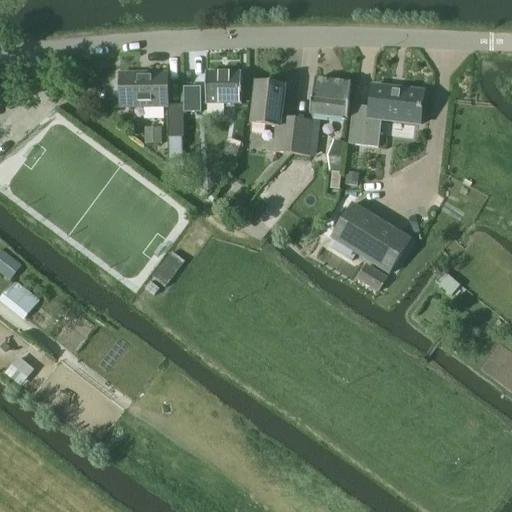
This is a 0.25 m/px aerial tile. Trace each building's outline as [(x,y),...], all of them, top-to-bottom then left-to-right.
[(241,75),(206,75),(206,107),(241,106),(241,75)] [(112,92),(112,93),(112,95),(112,96),(113,98),(114,99),(115,100),(117,101),(118,102),(120,102),(120,109),(167,109),(167,139),(183,139),(183,115),(183,107),(167,107),(167,76),(120,76),(120,84),(118,85),(117,85),(115,86),(114,87),(113,88),(112,90),(112,92)] [(315,82),(309,117),(346,122),(350,86),(315,82)] [(293,157),(297,122),(283,121),(287,88),(255,85),(251,126),(277,129),(274,154),(293,157)] [(183,89),(183,107),(183,115),(201,115),(200,89),(183,89)] [(423,94),(371,89),(369,111),(353,109),(348,147),(378,150),(381,124),(420,128),(423,94)] [(297,122),(293,157),(313,159),(317,125),(297,122)] [(233,128),(232,144),(242,145),(244,129),(233,128)] [(145,146),(162,146),(162,130),(145,130),(145,146)] [(327,173),(338,174),(341,144),(331,143),(326,158),(327,173)] [(332,174),(330,191),(338,191),(340,175),(332,174)] [(358,188),(359,176),(347,175),(346,186),(358,188)] [(411,242),(352,205),(330,241),(389,277),(411,242)] [(0,254),(0,273),(11,282),(20,270),(0,254)] [(165,289),(184,264),(172,255),(153,280),(165,289)] [(387,279),(366,266),(356,281),(378,294),(387,279)] [(439,287),(447,278),(443,274),(434,284),(439,287)] [(448,278),(439,287),(451,297),(459,288),(448,278)] [(150,284),(145,290),(154,297),(158,292),(158,291),(151,285),(150,284)] [(13,286),(0,301),(0,302),(24,322),(38,305),(13,286)] [(5,376),(21,390),(35,373),(19,360),(5,376)]
